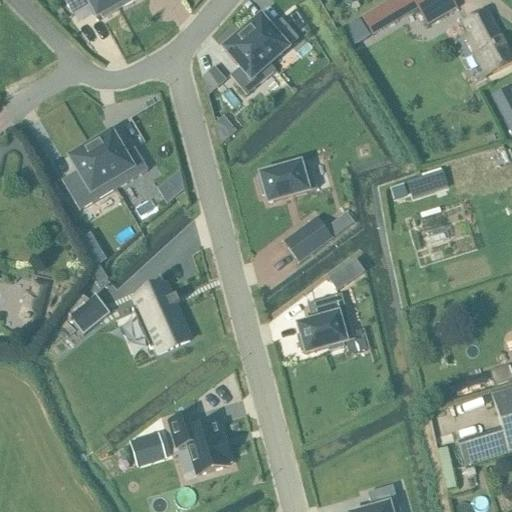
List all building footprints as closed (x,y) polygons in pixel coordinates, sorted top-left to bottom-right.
[(113,0),(85,0),(96,19),(100,17),(102,21),(120,11),(113,0)] [(113,0),(120,11),(137,1),(136,0),(113,0)] [(416,0),(430,26),(451,15),(443,0),(416,0)] [(511,64),(511,57),(488,11),(467,22),(482,53),(475,56),(486,78),(511,64)] [(254,20),(240,31),(269,65),(298,40),(281,20),(269,31),(260,20),(257,23),(254,20)] [(364,28),(347,39),(354,51),(358,48),(359,48),(362,53),(378,44),(374,38),(371,39),(364,28)] [(227,48),(224,51),(239,70),(229,78),(246,98),(275,73),(269,65),(240,31),(224,45),(227,48)] [(214,69),(202,79),(207,98),(226,82),(214,69)] [(502,92),(491,97),(511,137),(511,93),(509,88),(507,89),(506,88),(501,90),(502,92)] [(105,134),(88,144),(116,192),(149,172),(135,149),(123,156),(111,135),(107,137),(105,134)] [(76,173),(60,182),(79,214),(116,192),(88,144),(71,155),(73,158),(69,160),(76,173)] [(261,180),(257,181),(262,199),(266,197),(268,205),(316,191),(308,164),(296,167),(296,164),(281,168),(282,171),(260,177),(261,180)] [(442,174),(408,185),(412,201),(447,189),(442,174)] [(406,197),(403,188),(391,192),(394,201),(406,197)] [(317,214),(281,249),(300,269),(338,233),(317,214)] [(92,235),(81,239),(91,267),(102,263),(92,235)] [(355,262),(328,281),(337,293),(363,274),(355,262)] [(18,321),(23,322),(21,333),(36,337),(48,285),(33,281),(31,293),(25,291),(18,321)] [(138,309),(133,312),(150,350),(155,348),(159,355),(189,342),(174,306),(165,310),(163,305),(171,301),(165,287),(135,301),(138,309)] [(94,297),(72,325),(83,337),(109,316),(94,297)] [(301,337),(297,338),(301,354),(305,352),(306,355),(327,349),(329,353),(344,349),(343,345),(354,342),(341,297),(307,306),(312,323),(298,327),(301,337)] [(495,385),(511,381),(509,366),(492,370),(495,385)] [(511,388),(491,396),(502,430),(455,445),(464,470),(511,453),(511,388)] [(193,415),(166,423),(175,452),(186,449),(196,479),(228,470),(227,467),(230,466),(222,438),(218,439),(214,425),(198,430),(193,415)] [(399,511),(392,488),(367,495),(372,511),(370,511),(399,511)]
